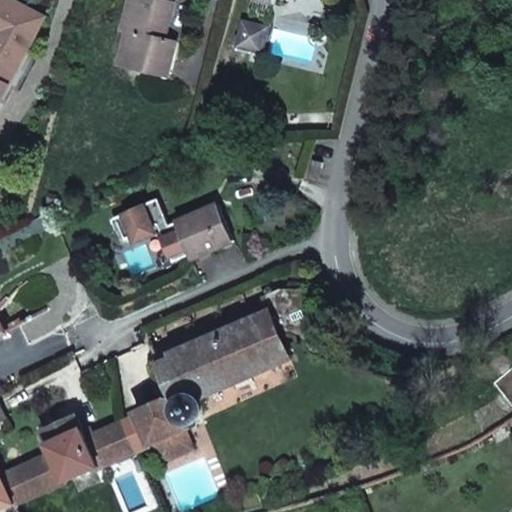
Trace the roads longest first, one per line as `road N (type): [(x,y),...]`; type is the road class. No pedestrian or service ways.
road 1 (residential): [(66,337),(187,301),(341,233)]
road 2 (residential): [(511,313),(476,331),(420,341),(376,315),(347,277),(341,233)]
road 3 (residential): [(341,233),(392,0)]
